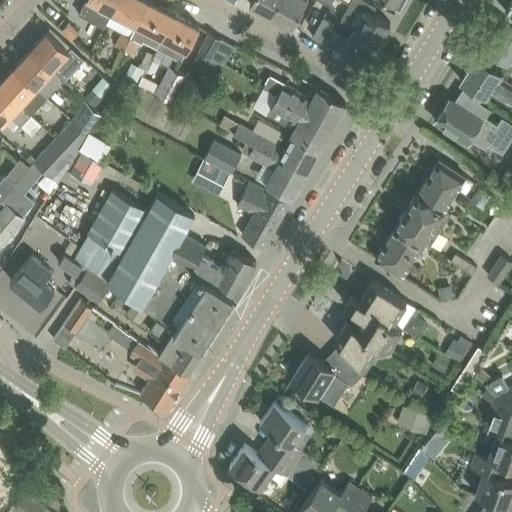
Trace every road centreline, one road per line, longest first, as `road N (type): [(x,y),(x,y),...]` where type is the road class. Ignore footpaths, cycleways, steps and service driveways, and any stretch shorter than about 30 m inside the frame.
road 1 (tertiary): [(212,396),(400,100)]
road 2 (residential): [(208,0),(400,100)]
road 3 (secondary): [(0,375),(49,434),(110,481)]
road 4 (secondary): [(128,457),(68,409),(0,375)]
